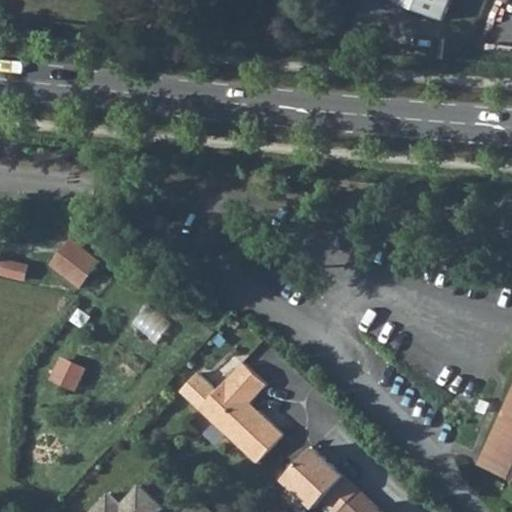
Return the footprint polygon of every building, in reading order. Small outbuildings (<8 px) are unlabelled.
[(389,0),(438,22),(448,0),(389,0)] [(55,268),(89,287),(107,255),(72,236),(55,268)] [(56,381),(82,389),(91,363),(64,355),(56,381)] [(204,402),(262,457),(289,430),(263,405),(259,408),(255,404),(255,397),(272,379),(249,356),(204,402)] [(511,394),(485,455),(511,466),(511,394)] [(342,508),(345,511),(391,511),(363,485),(319,442),(289,472),(318,500),(325,493),(342,508)] [(511,466),(485,455),(482,464),(511,477),(511,466)] [(126,499),(113,488),(91,511),(159,511),(169,502),(144,479),(126,499)]
